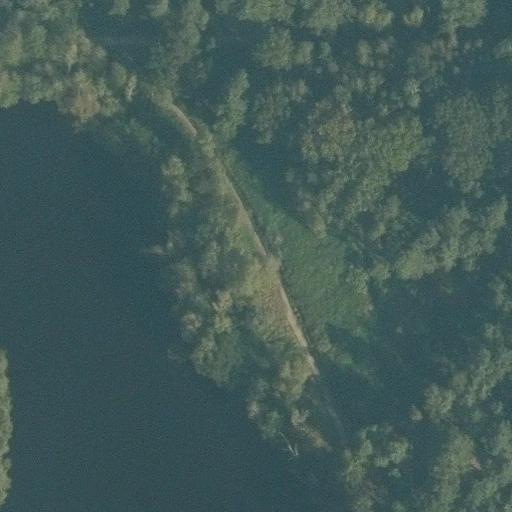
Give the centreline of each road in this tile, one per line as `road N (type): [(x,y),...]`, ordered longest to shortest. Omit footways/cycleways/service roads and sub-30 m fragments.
road 1 (track): [(372,511),(266,302),(237,198),(199,132),(114,35)]
road 2 (track): [(511,44),(114,35)]
